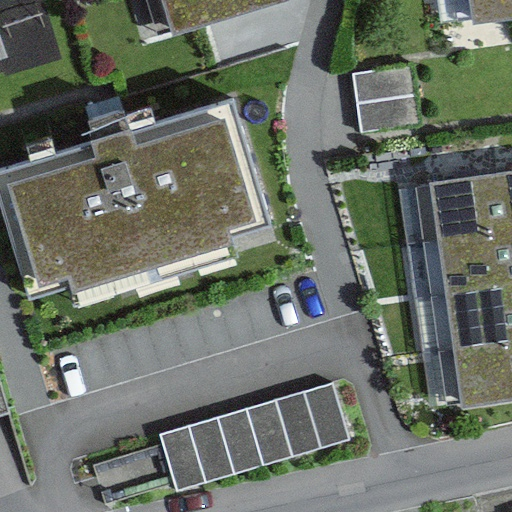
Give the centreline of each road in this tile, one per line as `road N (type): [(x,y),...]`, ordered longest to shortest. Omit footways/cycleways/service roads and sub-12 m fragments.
road 1 (unknown): [(22,426),(349,313)]
road 2 (residential): [(511,451),(264,511)]
